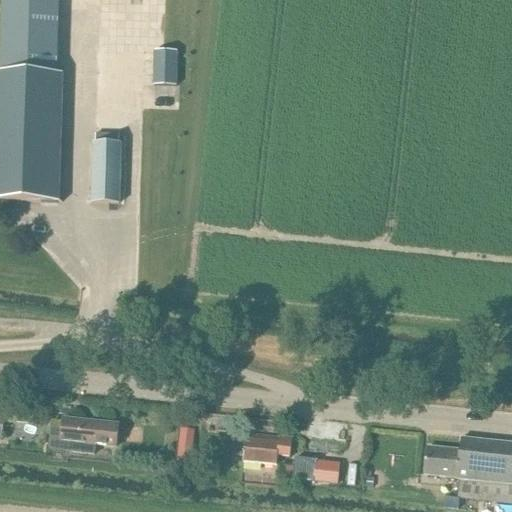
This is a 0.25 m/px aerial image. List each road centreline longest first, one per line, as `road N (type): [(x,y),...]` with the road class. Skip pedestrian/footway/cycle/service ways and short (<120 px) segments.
road 1 (tertiary): [(511,424),(0,373)]
road 2 (track): [(143,348),(186,341),(511,378)]
road 3 (track): [(0,498),(138,511)]
